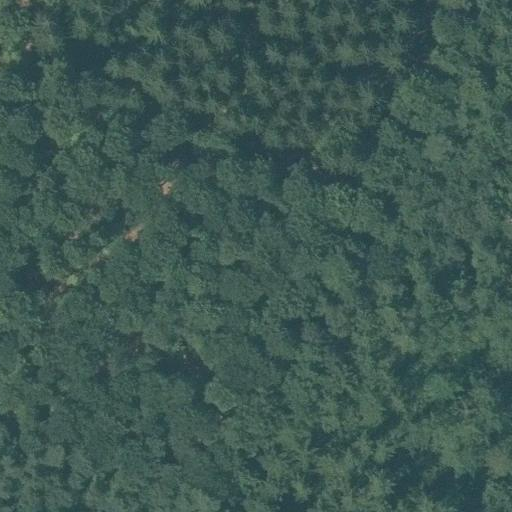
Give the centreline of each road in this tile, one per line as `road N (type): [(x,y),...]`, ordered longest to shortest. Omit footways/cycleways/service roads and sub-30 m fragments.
road 1 (track): [(352,185),(0,53)]
road 2 (track): [(226,511),(352,185)]
road 3 (track): [(352,185),(431,0)]
